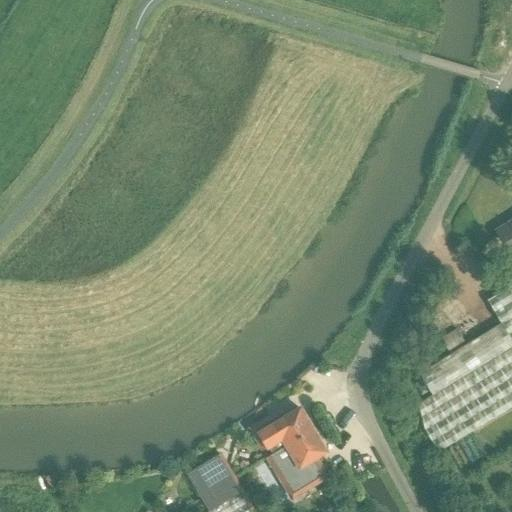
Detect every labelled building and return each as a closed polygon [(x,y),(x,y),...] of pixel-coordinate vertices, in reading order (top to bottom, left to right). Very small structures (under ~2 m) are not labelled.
[(511,219),(495,230),(511,257),(511,255),(511,219)] [(500,323),(466,344),(449,354),(418,374),(431,395),(417,404),(423,431),(437,453),(511,407),(511,286),(487,302),(500,323)] [(440,339),(449,354),(466,344),(456,329),(440,339)] [(426,391),(423,387),(418,390),(421,395),(426,391)] [(270,446),(274,452),(312,430),(299,408),(273,424),(269,417),(264,420),(265,420),(250,429),(259,444),(258,444),(262,451),(270,446)] [(312,430),(274,452),(274,453),(266,457),(281,483),(284,481),(286,485),(302,489),(305,486),(307,489),(326,477),(320,466),(317,467),(313,460),(325,452),(312,430)] [(187,473),(199,496),(231,477),(219,455),(187,473)] [(231,477),(199,496),(208,511),(206,511),(250,511),(240,493),(231,477)]
